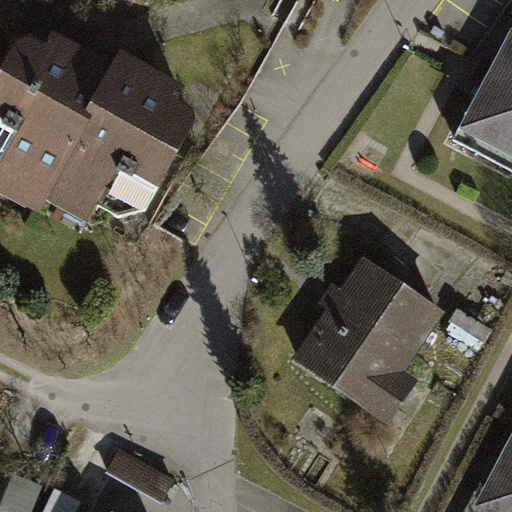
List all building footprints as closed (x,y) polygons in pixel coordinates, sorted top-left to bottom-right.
[(94,93),(24,52),(0,93),(0,146),(52,176),(65,153),(137,195),(181,118),(104,74),(94,93)] [(511,54),(495,87),(483,81),(451,142),(511,174),(511,54)] [(436,321),(361,268),(303,351),(379,403),(436,321)] [(125,456),(110,511),(157,511),(169,468),(125,456)] [(511,463),(495,494),(511,502),(511,463)] [(28,511),(39,484),(13,475),(0,510),(0,511),(28,511)] [(72,511),(78,501),(54,489),(42,511),(72,511)]
